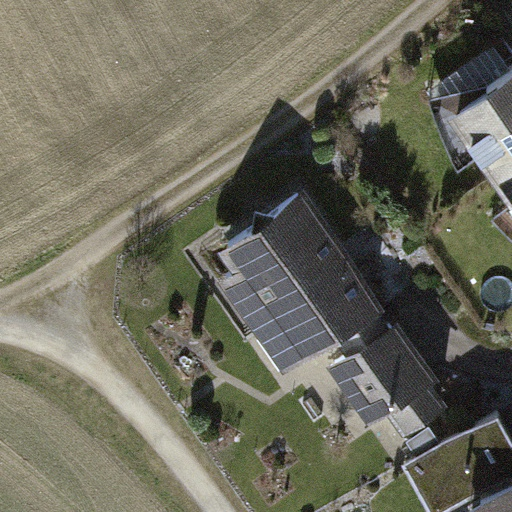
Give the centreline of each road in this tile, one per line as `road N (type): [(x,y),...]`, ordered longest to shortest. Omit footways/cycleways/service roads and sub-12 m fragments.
road 1 (track): [(440,0),(225,163),(41,283)]
road 2 (track): [(222,511),(41,283)]
